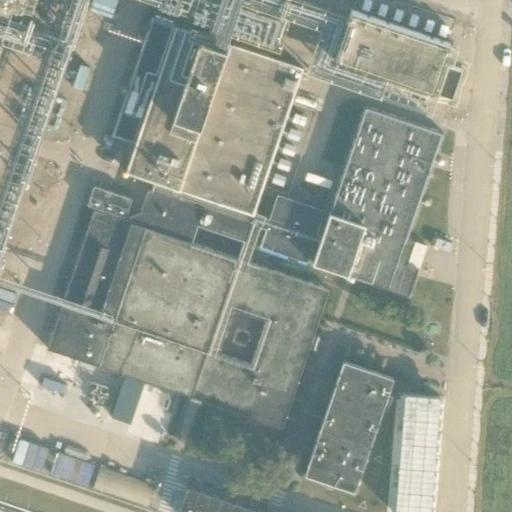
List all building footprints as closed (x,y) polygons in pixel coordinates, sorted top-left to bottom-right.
[(0,0),(0,40),(12,5),(0,0)] [(352,10),(336,56),(431,89),(452,97),(461,69),(440,63),(447,43),(352,10)] [(138,211),(128,216),(127,220),(126,219),(94,209),(47,347),(36,344),(28,366),(72,382),(80,359),(98,365),(124,374),(110,416),(131,423),(130,426),(152,434),(156,423),(167,427),(179,392),(282,427),(329,288),(249,261),(261,226),(266,228),(260,245),(307,261),(324,210),(277,194),(269,219),(264,217),(264,215),(254,212),(303,67),(175,24),(152,16),(112,134),(135,142),(126,170),(159,182),(155,192),(147,189),(139,212),(138,211)] [(311,263),(407,296),(417,267),(406,264),(414,241),(406,239),(443,132),(365,106),(311,263)] [(132,198),(93,185),(87,204),(125,217),(132,198)] [(433,246),(449,251),(452,243),(436,237),(433,246)] [(345,365),(306,478),(357,495),(396,382),(345,365)] [(404,394),(395,511),(430,511),(440,397),(404,394)] [(95,465),(57,452),(50,472),(87,485),(95,465)] [(155,485),(101,466),(93,487),(148,506),(155,485)] [(256,511),(189,489),(181,511),(256,511)]
